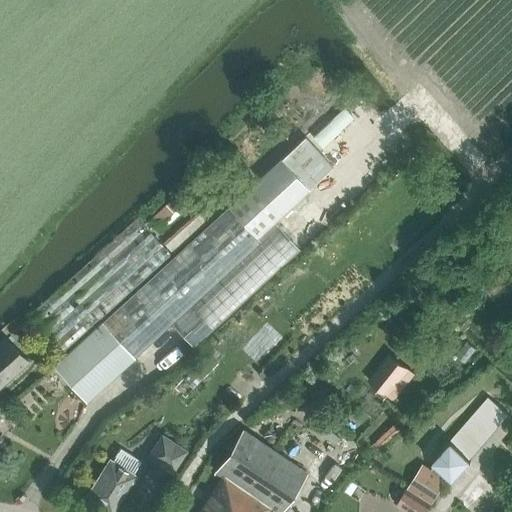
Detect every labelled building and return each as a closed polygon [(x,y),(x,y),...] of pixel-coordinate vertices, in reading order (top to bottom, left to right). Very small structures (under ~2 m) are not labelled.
[(333,167),(305,136),(281,158),(309,189),(333,167)] [(257,238),(275,222),(310,189),(309,189),(281,158),(228,206),(257,238)] [(157,227),(185,202),(177,194),(150,219),(157,227)] [(172,253),(224,207),(216,198),(210,204),(208,202),(162,242),(172,253)] [(101,322),(102,322),(133,357),(171,322),(193,347),(300,249),(278,225),(260,241),(257,238),(228,206),(101,322)] [(62,352),(171,255),(138,217),(28,315),(62,352)] [(287,220),(280,227),(294,241),(301,235),(287,220)] [(260,241),(278,225),(275,222),(257,238),(260,241)] [(133,357),(102,322),(53,366),(85,401),(133,357)] [(0,385),(29,360),(7,335),(0,341),(0,385)] [(465,363),(476,349),(467,342),(456,356),(465,363)] [(414,372),(389,352),(368,379),(393,399),(414,372)] [(208,355),(194,369),(203,378),(217,364),(208,355)] [(184,380),(193,389),(201,380),(191,372),(184,380)] [(451,441),(469,457),(507,413),(505,410),(490,398),(488,396),(450,439),(451,441)] [(276,511),(306,471),(244,428),(215,469),(223,475),(197,511),(268,511),(271,508),(276,511)] [(150,455),(175,470),(188,450),(163,434),(150,455)] [(511,439),(491,461),(504,473),(511,465),(511,439)] [(471,460),(469,457),(451,441),(432,461),(453,480),(471,460)] [(101,472),(87,494),(92,497),(92,503),(96,505),(100,502),(111,509),(125,486),(129,488),(137,475),(108,457),(99,471),(101,472)] [(406,511),(423,511),(445,481),(420,464),(394,503),(406,511)] [(467,487),(477,496),(494,478),(484,469),(467,487)] [(343,488),(360,498),(365,490),(348,479),(343,488)]
